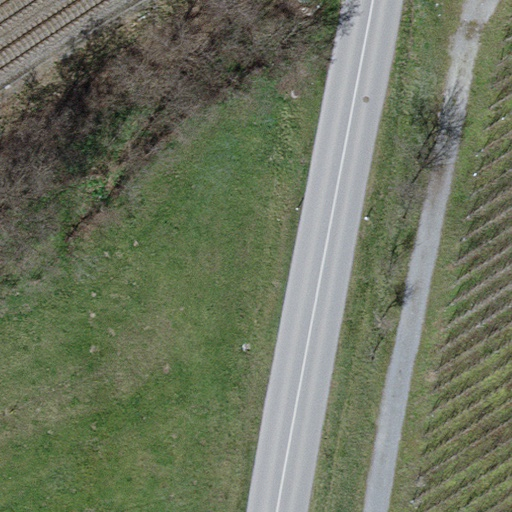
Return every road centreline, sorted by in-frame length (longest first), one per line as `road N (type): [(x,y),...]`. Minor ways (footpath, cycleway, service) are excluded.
road 1 (track): [(491,0),(400,394),(381,511)]
road 2 (tertiary): [(277,511),(371,0)]
